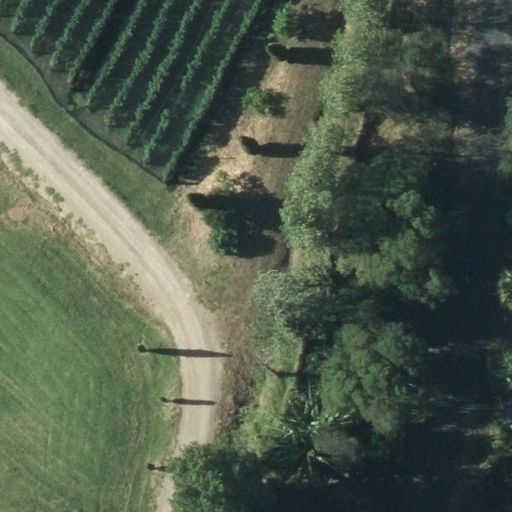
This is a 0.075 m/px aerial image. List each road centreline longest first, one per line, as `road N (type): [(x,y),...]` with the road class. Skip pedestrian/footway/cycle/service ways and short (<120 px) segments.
road 1 (track): [(323,0),(279,209),(183,511)]
road 2 (track): [(231,350),(0,120)]
